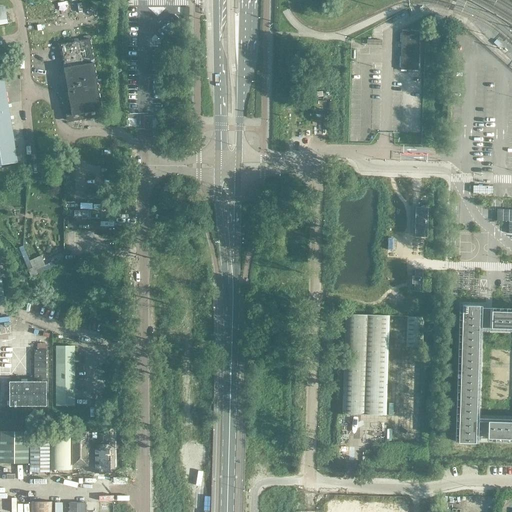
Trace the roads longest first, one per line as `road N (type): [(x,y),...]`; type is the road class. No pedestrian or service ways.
road 1 (unclassified): [(142,511),(143,165)]
road 2 (unclassified): [(301,169),(316,188),(309,482)]
road 3 (secondary): [(226,511),(230,289)]
road 4 (secondary): [(235,157),(248,0)]
road 5 (secondary): [(217,0),(220,157)]
